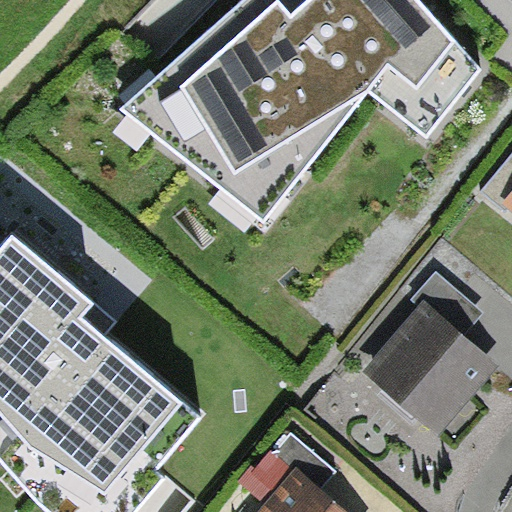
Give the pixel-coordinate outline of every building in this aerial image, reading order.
[(480,72),(413,0),(312,0),(315,4),(292,24),(274,0),(246,0),(124,110),(260,226),(368,94),(429,138),(480,72)] [(511,194),(502,206),(511,214),(511,194)] [(104,304),(15,229),(0,247),(0,458),(46,511),(47,511),(133,511),(166,475),(155,467),(206,410),(187,394),(93,315),(104,304)] [(364,375),(439,439),(500,367),(467,339),(487,314),(438,272),(412,301),(421,309),(364,375)] [(298,470),(322,491),(337,472),(291,434),(256,475),(278,494),(298,470)] [(278,494),(262,511),(347,511),(328,495),(322,491),(298,470),(278,494)]
